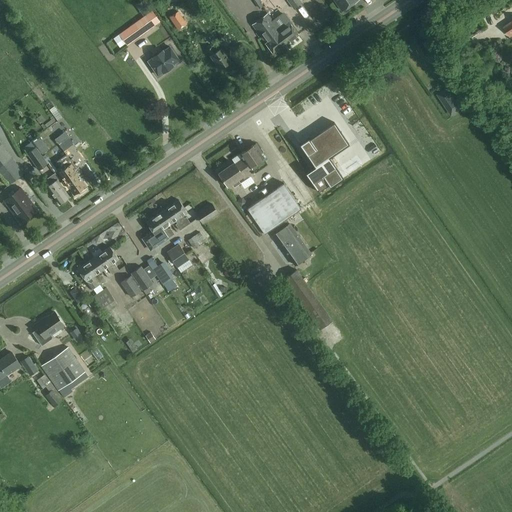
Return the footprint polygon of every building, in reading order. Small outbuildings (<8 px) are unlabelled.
[(300,0),(286,0),(294,9),(302,3),(300,0)] [(334,0),(342,10),(357,0),(334,0)] [(322,2),(310,8),(314,16),(326,10),(322,2)] [(152,11),(136,23),(144,33),(156,24),(160,29),(163,26),(152,11)] [(274,29),(278,27),(268,13),(252,25),(263,39),(266,43),(265,43),(273,53),(283,46),(277,38),(279,37),(280,38),(283,35),(281,32),(278,34),(274,29)] [(278,27),(274,29),(278,34),(281,32),(283,35),(280,38),(279,37),(277,38),(283,46),(298,35),(291,25),(291,24),(288,20),(278,27)] [(412,42),(412,44),(411,45),(421,59),(427,55),(437,68),(445,63),(436,48),(433,50),(428,44),(427,44),(422,37),(417,41),(416,39),(412,42)] [(207,49),(210,56),(219,69),(231,61),(222,48),(216,52),(213,45),(207,49)] [(170,46),(163,51),(148,61),(158,75),(173,65),(172,64),(179,59),(170,46)] [(439,73),(446,82),(454,76),(447,67),(439,73)] [(467,106),(460,96),(453,85),(438,95),(446,106),(452,115),(467,106)] [(452,126),(462,121),(458,114),(448,119),(452,126)] [(54,118),(45,125),(47,128),(56,121),(54,118)] [(308,137),(299,144),(314,166),(305,173),(318,192),(327,183),(328,185),(342,175),(329,157),(349,143),(334,122),(309,138),(308,137)] [(59,144),(69,136),(65,131),(55,139),(59,144)] [(42,154),(49,149),(40,137),(34,142),(42,154)] [(24,173),(0,142),(0,175),(8,186),(24,173)] [(48,164),(36,147),(35,147),(32,142),(24,147),(28,153),(27,153),(39,170),(48,164)] [(240,154),(243,159),(252,172),(253,174),(267,164),(261,154),(262,153),(256,143),(254,145),(254,144),(240,154)] [(55,162),(65,175),(62,178),(73,194),(86,185),(74,169),(76,168),(66,154),(55,162)] [(252,172),(243,159),(235,165),(234,163),(219,173),(227,186),(231,183),(238,179),(242,176),(243,178),(252,172)] [(47,178),(51,183),(47,186),(59,204),(69,197),(58,180),(60,179),(55,173),(47,178)] [(264,233),(300,208),(283,184),(247,208),(264,233)] [(4,200),(21,223),(38,210),(21,188),(4,200)] [(240,199),(236,202),(240,208),(247,203),(244,199),(240,199)] [(171,206),(185,227),(190,223),(186,217),(185,218),(183,216),(187,213),(179,200),(171,206)] [(202,223),(218,213),(212,204),(197,214),(202,223)] [(185,227),(171,206),(163,211),(171,224),(175,221),(177,223),(175,224),(179,230),(185,227)] [(163,211),(154,217),(169,238),(174,234),(170,228),(169,229),(167,226),(171,224),(163,211)] [(169,238),(154,217),(146,222),(155,235),(160,231),(161,234),(159,235),(163,241),(169,238)] [(295,264),(311,253),(290,222),(274,234),(295,264)] [(147,247),(156,243),(151,231),(142,235),(147,247)] [(206,240),(200,232),(188,240),(194,248),(206,240)] [(184,239),(180,241),(186,251),(190,248),(184,239)] [(167,252),(177,268),(189,260),(179,244),(167,252)] [(119,270),(114,262),(119,259),(110,247),(102,252),(115,272),(119,270)] [(115,272),(102,252),(94,258),(102,270),(107,267),(112,274),(115,272)] [(147,261),(149,265),(163,285),(172,279),(169,274),(171,273),(157,254),(147,261)] [(202,264),(207,261),(203,254),(198,258),(202,264)] [(94,258),(86,263),(100,284),(106,280),(102,275),(100,276),(98,273),(102,270),(94,258)] [(100,284),(86,263),(78,269),(86,281),(91,278),(93,281),(91,282),(95,288),(100,284)] [(141,266),(131,273),(143,290),(153,283),(149,278),(155,274),(147,264),(142,268),(141,266)] [(320,329),(332,320),(297,268),(285,278),(320,329)] [(142,290),(131,275),(121,282),(131,297),(142,290)] [(214,282),(209,285),(216,297),(221,294),(214,282)] [(106,288),(93,296),(105,313),(118,305),(106,288)] [(70,292),(74,298),(77,295),(78,293),(75,289),(70,292)] [(82,304),(92,298),(88,291),(78,296),(82,304)] [(51,334),(64,325),(55,312),(43,320),(43,319),(35,324),(38,328),(32,332),(41,346),(52,339),(52,336),(51,334)] [(76,327),(70,331),(76,340),(82,336),(76,327)] [(148,341),(155,340),(153,333),(146,335),(148,341)] [(111,337),(117,346),(121,344),(115,334),(111,337)] [(123,355),(128,353),(125,345),(119,347),(123,355)] [(68,347),(41,365),(61,394),(63,397),(72,391),(70,388),(78,383),(88,376),(85,371),(68,347)] [(97,348),(92,350),(95,357),(100,355),(97,348)] [(0,362),(0,385),(1,387),(11,380),(7,375),(21,365),(11,352),(0,360),(1,361),(0,362)] [(20,361),(30,376),(38,370),(29,356),(20,361)] [(64,399),(45,374),(39,378),(50,392),(46,395),(54,407),(64,399)] [(20,511),(25,509),(20,502),(11,508),(14,511),(20,511)]
